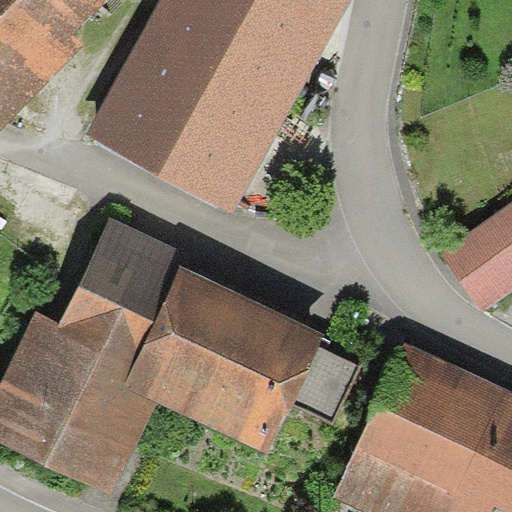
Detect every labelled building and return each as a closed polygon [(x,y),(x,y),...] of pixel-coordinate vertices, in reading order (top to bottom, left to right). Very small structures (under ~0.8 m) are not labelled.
[(0,0),(0,121),(79,41),(65,28),(92,0),(0,0)] [(166,0),(89,139),(233,218),(352,0),(166,0)] [(511,205),(444,254),(485,310),(511,290),(511,205)] [(127,391),(182,275),(187,260),(114,222),(60,332),(40,321),(0,402),(0,457),(108,507),(159,405),(127,391)] [(182,275),(127,391),(159,405),(272,458),(296,407),(335,426),(361,371),(319,352),(324,341),(254,308),(182,275)] [(511,511),(511,397),(406,348),(335,501),(358,511),(511,511)]
